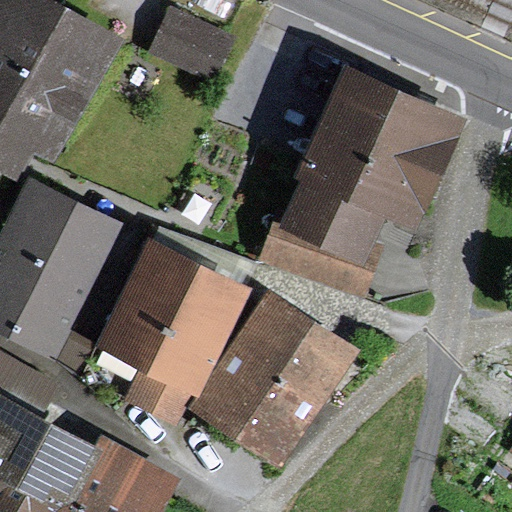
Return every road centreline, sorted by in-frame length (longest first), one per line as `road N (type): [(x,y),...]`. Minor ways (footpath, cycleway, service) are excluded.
road 1 (residential): [(224,511),(103,405),(0,337)]
road 2 (residential): [(450,339),(480,72)]
road 3 (residential): [(450,339),(377,391),(263,511)]
road 4 (residential): [(407,511),(450,339)]
road 5 (tertiary): [(325,0),(480,72)]
